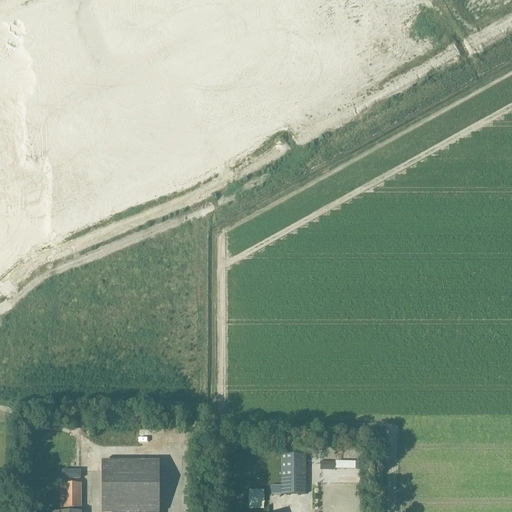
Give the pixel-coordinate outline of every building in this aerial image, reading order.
[(280,494),(305,494),(305,454),(280,454),(280,494)] [(103,511),(156,511),(156,461),(103,461),(103,511)] [(359,462),(335,462),(335,469),(359,470),(359,462)] [(60,479),(80,479),(81,470),(61,470),(60,479)] [(80,508),(80,483),(59,483),(59,508),(80,508)]
